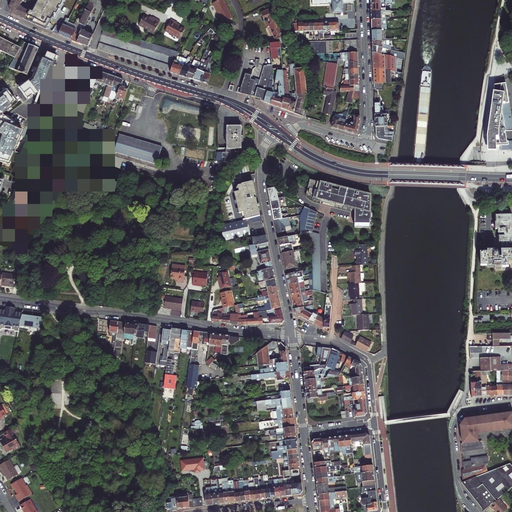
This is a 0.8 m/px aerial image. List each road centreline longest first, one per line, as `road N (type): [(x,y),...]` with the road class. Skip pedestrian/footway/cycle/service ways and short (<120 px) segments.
road 1 (residential): [(0,298),(292,337)]
road 2 (residential): [(279,134),(261,151),(261,189),(292,337)]
road 3 (secondary): [(466,177),(351,171),(279,134)]
road 4 (residential): [(473,511),(456,479),(453,421),(469,406),(511,402)]
road 5 (secondary): [(220,99),(89,55)]
